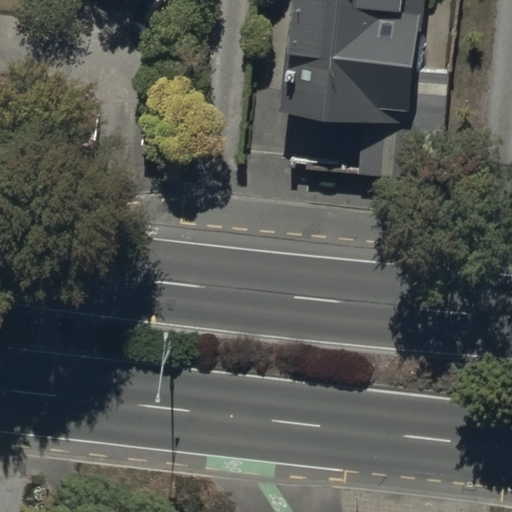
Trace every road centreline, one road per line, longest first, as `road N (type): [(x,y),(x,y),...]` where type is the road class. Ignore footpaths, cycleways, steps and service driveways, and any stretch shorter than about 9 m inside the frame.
road 1 (primary): [(0,258),(511,318)]
road 2 (primary): [(511,446),(0,388)]
